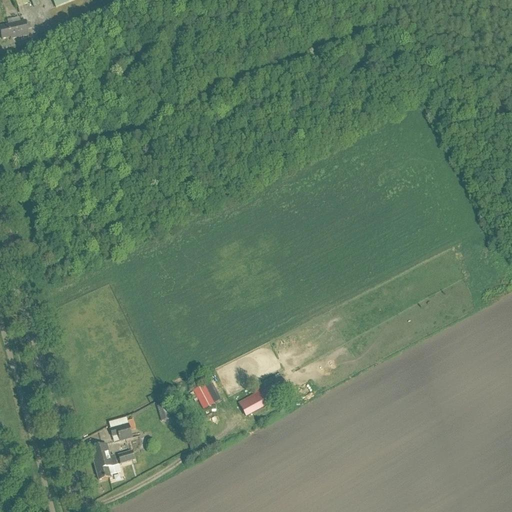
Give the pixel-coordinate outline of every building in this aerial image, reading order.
[(51,0),(55,9),(78,0),(51,0)] [(0,27),(0,33),(2,41),(10,39),(11,40),(28,36),(25,22),(0,27)] [(286,379),(295,372),(291,367),(282,374),(286,379)] [(283,382),(239,405),(246,418),(281,399),(277,392),(286,388),(283,382)] [(193,391),(203,411),(213,405),(204,386),(193,391)] [(157,405),(161,422),(170,420),(165,403),(157,405)] [(132,430),(139,429),(137,418),(131,420),(132,430)] [(257,423),(238,432),(240,437),(259,429),(257,423)] [(128,426),(110,431),(112,438),(118,436),(120,443),(131,439),(128,426)] [(90,451),(98,482),(110,479),(110,477),(119,475),(117,466),(117,467),(114,457),(110,458),(107,446),(90,451)] [(132,451),(117,455),(120,465),(135,460),(132,451)]
